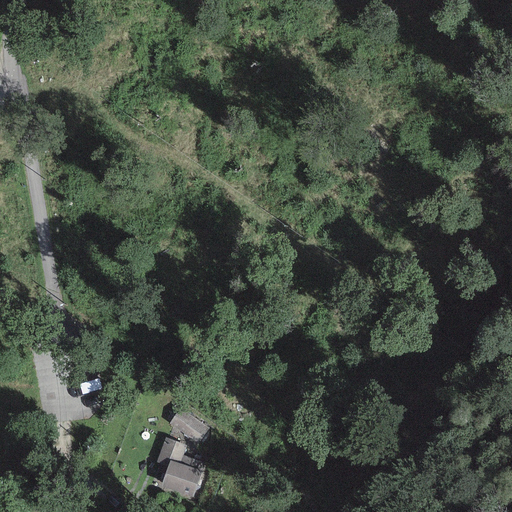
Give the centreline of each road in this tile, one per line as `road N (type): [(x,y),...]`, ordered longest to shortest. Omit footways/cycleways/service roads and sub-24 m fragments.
road 1 (track): [(36,511),(66,374),(22,127)]
road 2 (residential): [(18,0),(13,49),(22,127)]
